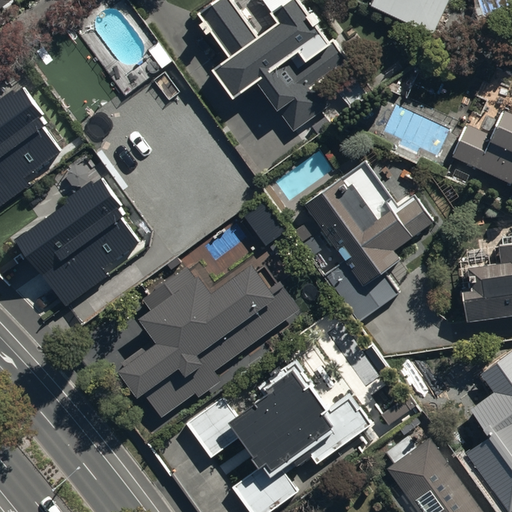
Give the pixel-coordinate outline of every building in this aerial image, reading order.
[(0,0),(0,8),(11,0),(0,0)] [(231,0),(217,0),(198,13),(230,57),(213,69),(233,97),(256,81),(292,131),(329,105),(314,84),(349,59),(334,38),(329,42),(298,0),(260,0),(276,22),(256,35),(231,0)] [(376,0),(374,4),(433,32),(447,0),(376,0)] [(22,87),(0,102),(0,205),(28,185),(23,178),(60,151),(42,127),(48,122),(22,87)] [(184,89),(141,120),(170,160),(212,129),(184,89)] [(467,124),(453,157),(511,184),(511,115),(502,111),(492,135),(467,124)] [(226,139),(205,154),(242,206),(262,191),(226,139)] [(345,260),(326,274),(359,321),(400,292),(386,272),(400,261),(393,251),(431,223),(412,196),(396,207),(364,161),(305,203),(345,260)] [(102,177),(16,239),(65,306),(108,276),(103,269),(140,242),(122,217),(127,213),(102,177)] [(500,263),(468,268),(471,291),(463,293),(467,322),(511,315),(511,242),(498,245),(500,263)] [(156,345),(118,372),(137,398),(143,393),(161,418),(195,393),(199,398),(221,381),(214,372),(300,309),(280,281),(268,290),(251,266),(212,295),(189,265),(142,299),(150,310),(137,319),(156,345)] [(316,462),(372,424),(318,344),(281,368),(284,373),(271,382),(269,379),(258,386),(264,395),(236,415),(224,397),(187,423),(210,457),(240,437),(254,456),(251,458),(259,470),(234,488),(250,511),(269,511),(300,492),(283,467),(293,460),(296,465),(311,455),(316,462)] [(453,354),(414,357),(416,396),(456,393),(453,354)] [(511,388),(482,411),(508,448),(484,465),(511,504),(511,388)] [(483,511),(430,438),(387,469),(417,511),(483,511)]
